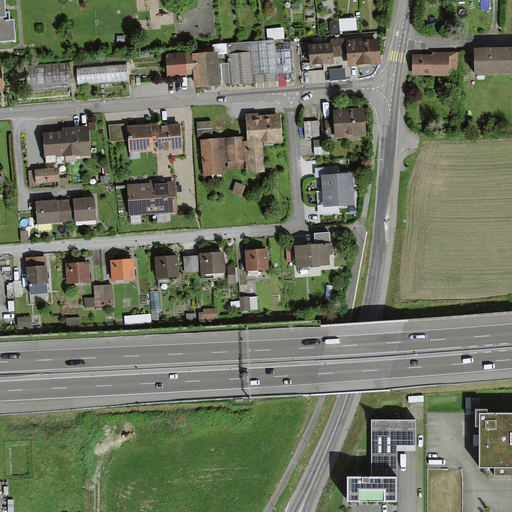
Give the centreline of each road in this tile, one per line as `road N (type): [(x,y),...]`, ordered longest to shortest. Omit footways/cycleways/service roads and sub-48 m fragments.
road 1 (motorway): [(0,390),(511,359)]
road 2 (motorway): [(511,333),(0,362)]
road 3 (residential): [(0,114),(290,93)]
road 4 (residential): [(0,251),(275,231)]
road 5 (residential): [(369,316),(392,88)]
road 6 (unclassified): [(299,511),(347,396),(369,316)]
road 7 (residential): [(290,93),(298,220),(275,231)]
